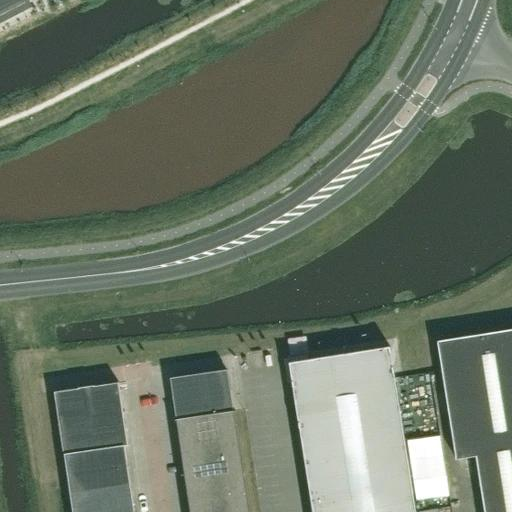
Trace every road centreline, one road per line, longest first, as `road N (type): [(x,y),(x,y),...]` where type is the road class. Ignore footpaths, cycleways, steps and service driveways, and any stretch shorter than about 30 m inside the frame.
road 1 (secondary): [(97,274),(212,263),(318,214),(399,145),(467,45)]
road 2 (secondary): [(443,32),(391,112),(289,206),(206,246),(97,274)]
